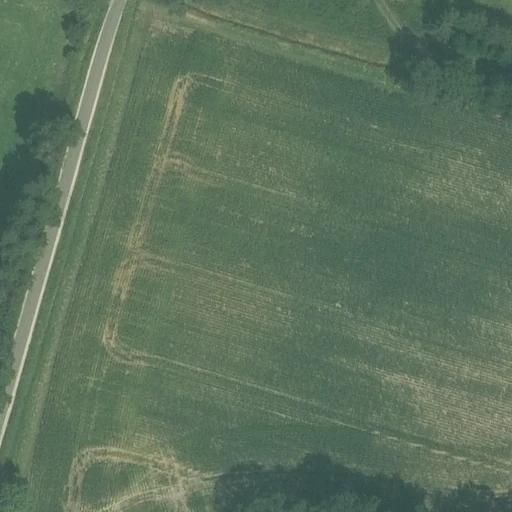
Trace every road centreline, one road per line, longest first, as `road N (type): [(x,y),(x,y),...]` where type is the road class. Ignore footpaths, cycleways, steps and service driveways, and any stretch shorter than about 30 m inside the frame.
road 1 (unclassified): [(125,0),(0,442)]
road 2 (track): [(374,0),(408,45),(511,83)]
